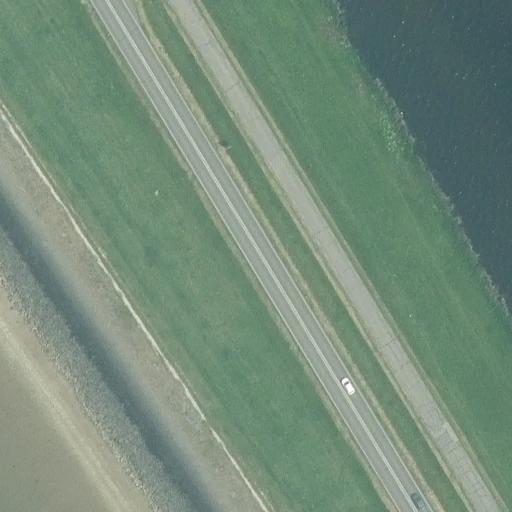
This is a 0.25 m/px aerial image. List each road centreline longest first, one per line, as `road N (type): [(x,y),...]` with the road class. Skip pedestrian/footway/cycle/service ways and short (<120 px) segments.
road 1 (primary): [(415,511),(105,0)]
road 2 (unclassified): [(488,511),(179,0)]
